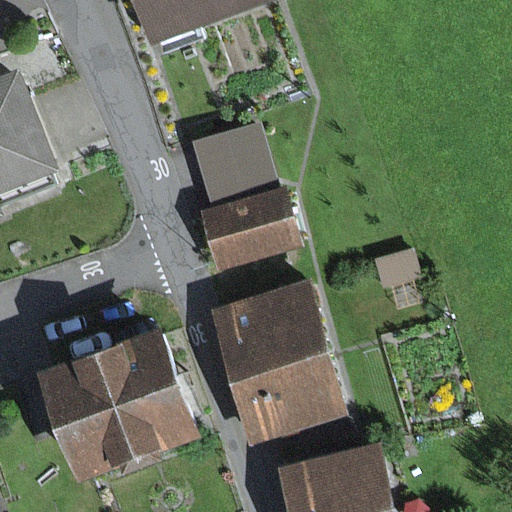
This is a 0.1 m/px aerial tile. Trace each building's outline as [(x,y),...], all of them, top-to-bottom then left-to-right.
[(284,0),(139,0),(157,60),(290,22),(284,0)] [(24,104),(0,113),(0,227),(61,205),(24,104)] [(291,203),(207,224),(229,311),(313,289),(291,203)] [(336,337),(240,362),(263,450),(359,425),(336,337)] [(164,362),(52,391),(80,495),(191,466),(164,362)] [(398,511),(389,464),(301,482),(306,511),(398,511)]
